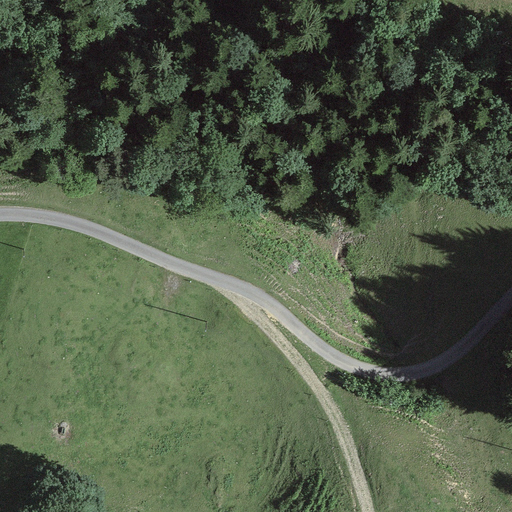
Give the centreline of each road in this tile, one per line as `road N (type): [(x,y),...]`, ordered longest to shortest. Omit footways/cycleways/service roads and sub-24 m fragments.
road 1 (track): [(0,215),(74,224),(252,292),(319,347),(389,375),(422,371),(454,354),(511,298)]
road 2 (track): [(225,281),(322,396),(368,511)]
